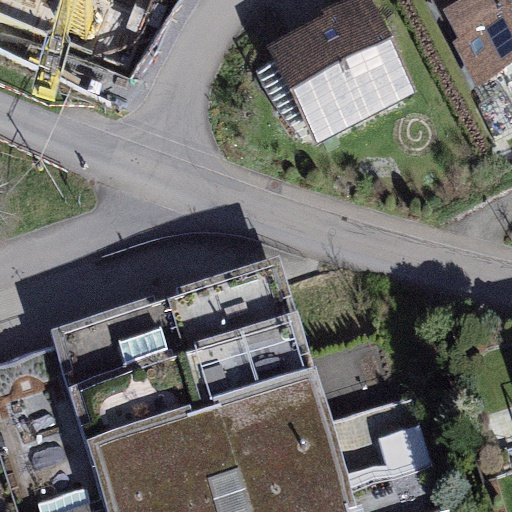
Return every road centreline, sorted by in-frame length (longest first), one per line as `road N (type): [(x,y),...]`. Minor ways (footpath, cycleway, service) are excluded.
road 1 (residential): [(511,287),(437,270),(156,171)]
road 2 (residential): [(156,171),(184,90),(235,0)]
road 3 (residential): [(156,171),(0,109)]
